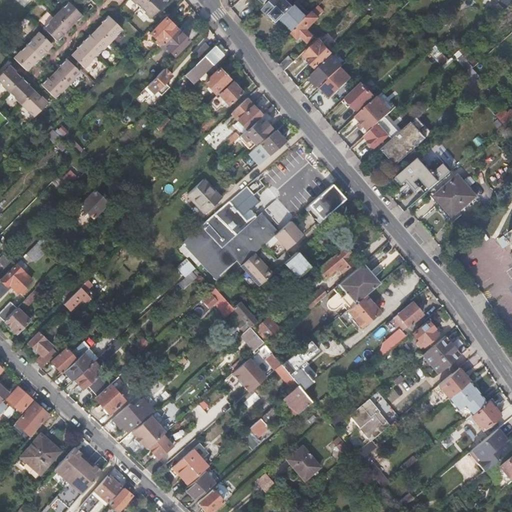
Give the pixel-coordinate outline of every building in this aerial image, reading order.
[(87,0),(83,4),(78,10),(67,0),(42,26),(55,38),(50,42),(38,30),(13,56),(14,58),(0,72),(0,81),(33,113),(52,93),(54,95),(78,69),(66,57),(70,52),(83,65),(126,22),(135,30),(164,0),(87,0)] [(274,0),(264,10),(270,17),(272,15),(277,21),(279,20),(291,32),(310,14),(297,1),(291,6),(284,0),(274,0)] [(310,14),(291,32),(291,33),(298,39),(301,36),(308,42),(314,36),(307,29),(318,18),(317,17),(322,12),(317,6),(310,14)] [(162,42),(177,28),(165,16),(151,31),(162,42)] [(418,22),(412,28),(415,31),(420,27),(421,26),(418,22)] [(189,39),(177,28),(162,42),(174,54),(189,39)] [(204,54),(212,47),(205,40),(194,51),(200,58),(204,54)] [(315,67),(331,52),(320,41),(305,55),(310,60),(309,61),(315,67)] [(405,41),(397,48),(403,54),(410,47),(405,41)] [(224,53),(215,44),(212,47),(204,54),(208,58),(200,67),(196,62),(188,70),(193,75),(197,71),(199,73),(201,71),(199,69),(200,68),(204,72),(224,53)] [(463,47),(455,55),(469,71),(472,69),(473,67),(467,60),(469,59),(474,65),(477,62),(463,47)] [(208,58),(204,54),(200,58),(196,62),(200,67),(208,58)] [(330,55),(308,77),(319,88),(340,68),(341,67),(330,55)] [(288,56),(279,65),(284,71),(294,61),(288,56)] [(171,74),(164,67),(147,84),(154,91),(156,89),(160,93),(168,85),(164,81),(171,74)] [(219,67),(204,80),(214,91),(229,78),(219,67)] [(340,68),(319,88),(330,98),(350,78),(340,68)] [(469,71),(462,77),(466,82),(471,78),(476,74),(472,69),(469,71)] [(466,82),(477,94),(481,90),(471,78),(466,82)] [(233,80),(223,89),(233,100),(243,91),(233,80)] [(362,84),(347,98),(358,110),(373,96),(362,84)] [(262,114),(247,97),(231,112),(247,129),(259,117),(262,114)] [(378,97),(356,117),(360,122),(365,127),(369,131),(386,117),(391,111),(378,97)] [(496,116),(504,126),(504,125),(511,118),(511,112),(510,110),(506,113),(503,110),(496,116)] [(210,113),(196,126),(201,132),(215,119),(210,113)] [(171,120),(166,115),(158,123),(163,128),(171,120)] [(244,140),(250,146),(255,141),(270,129),(269,128),(270,127),(265,121),(262,119),(259,117),(247,129),(241,134),(246,138),(244,140)] [(389,135),(393,139),(400,133),(386,117),(369,131),(365,135),(376,147),(389,135)] [(393,139),(384,147),(398,162),(426,137),(432,133),(425,125),(417,117),(400,133),(393,139)] [(365,127),(360,122),(356,125),(361,130),(365,127)] [(62,123),(56,130),(62,135),(68,129),(62,123)] [(56,130),(53,127),(46,134),(54,142),(62,135),(56,130)] [(260,142),(270,153),(285,140),(275,129),(260,142)] [(477,143),(481,133),(473,129),(468,139),(477,143)] [(226,141),(229,145),(240,135),(236,131),(226,141)] [(76,148),(79,145),(80,144),(72,136),(67,140),(76,148)] [(79,152),(70,144),(64,150),(73,159),(79,152)] [(94,160),(74,180),(77,184),(97,164),(94,160)] [(412,167),(395,181),(409,196),(425,182),(412,167)] [(70,169),(64,174),(71,181),(76,176),(70,169)] [(440,169),(429,178),(435,185),(446,176),(440,169)] [(68,186),(57,175),(53,178),(65,190),(68,186)] [(458,176),(434,197),(440,204),(444,200),(456,214),(476,197),(458,176)] [(203,177),(188,193),(205,212),(221,197),(203,177)] [(345,198),(332,184),(310,203),(323,218),(345,198)] [(94,188),(79,203),(93,216),(108,201),(94,188)] [(247,189),(187,242),(217,276),(237,258),(241,263),(254,252),(274,234),(279,230),(262,210),(257,214),(255,212),(246,220),(242,215),(258,201),(247,189)] [(205,212),(188,193),(186,191),(180,196),(201,219),(207,213),(205,212)] [(424,215),(432,227),(443,219),(435,207),(424,215)] [(290,219),(279,230),(274,234),(286,248),(303,233),(290,219)] [(508,244),(502,237),(496,242),(501,249),(508,244)] [(46,250),(36,241),(26,252),(35,261),(46,250)] [(344,245),(331,257),(330,257),(336,265),(341,270),(355,258),(344,245)] [(309,264),(297,250),(283,262),(296,275),(309,264)] [(254,252),(241,263),(258,284),(271,272),(254,252)] [(8,259),(3,253),(0,255),(0,263),(1,262),(2,264),(8,259)] [(331,257),(330,256),(317,267),(324,275),(336,265),(330,257),(331,257)] [(380,281),(363,261),(339,282),(345,290),(344,290),(345,292),(341,296),(349,306),(365,294),(380,281)] [(15,262),(0,277),(0,292),(1,294),(10,286),(8,284),(10,282),(12,284),(19,291),(20,290),(22,292),(27,287),(25,285),(31,278),(15,262)] [(197,275),(191,269),(178,282),(182,288),(197,275)] [(83,284),(88,279),(78,278),(76,280),(75,279),(57,297),(64,302),(81,286),(83,284)] [(92,282),(89,278),(88,279),(83,284),(81,286),(64,302),(64,303),(70,309),(87,292),(85,290),(92,282)] [(311,296),(316,302),(326,293),(321,287),(311,296)] [(221,294),(216,288),(210,293),(216,298),(221,294)] [(36,295),(32,290),(23,300),(27,304),(36,295)] [(216,298),(210,293),(203,300),(208,306),(216,298)] [(349,306),(347,308),(361,325),(379,311),(365,294),(349,306)] [(0,310),(0,315),(4,320),(17,306),(10,300),(0,310)] [(255,320),(238,301),(232,306),(249,325),(255,320)] [(412,301),(397,313),(407,325),(422,313),(412,301)] [(17,306),(4,320),(16,331),(28,318),(17,306)] [(407,325),(397,313),(392,317),(402,329),(407,325)] [(269,314),(254,327),(266,340),(273,334),(274,335),(282,328),(269,314)] [(412,332),(418,339),(422,345),(437,333),(433,328),(434,327),(433,327),(427,320),(412,332)] [(155,341),(166,331),(158,321),(146,332),(155,341)] [(381,355),(405,335),(400,328),(383,342),(380,353),(381,355)] [(40,367),(62,345),(59,341),(53,347),(37,331),(27,341),(41,354),(34,361),(40,367)] [(462,355),(445,334),(422,354),(438,374),(447,367),(453,362),(462,355)] [(142,335),(133,343),(140,350),(148,342),(142,335)] [(82,351),(92,342),(86,336),(79,342),(81,345),(76,349),(80,353),(82,351)] [(117,345),(114,341),(110,344),(91,361),(87,365),(73,378),(82,388),(86,384),(96,395),(107,385),(97,374),(96,375),(92,371),(97,367),(97,364),(98,365),(115,349),(117,345)] [(63,369),(75,358),(65,347),(51,360),(61,371),(63,369)] [(262,354),(267,361),(275,354),(270,348),(262,354)] [(91,361),(82,351),(80,353),(75,358),(63,369),(72,379),(73,378),(87,365),(91,361)] [(275,354),(267,361),(274,369),(275,368),(281,363),(275,354)] [(292,354),(281,363),(298,383),(302,388),(312,380),(292,354)] [(266,378),(249,359),(232,374),(248,393),(266,378)] [(451,372),(457,367),(453,362),(447,367),(451,372)] [(298,383),(281,363),(275,368),(291,389),(298,383)] [(469,379),(458,366),(457,367),(451,372),(438,383),(448,396),(469,379)] [(398,373),(392,379),(395,383),(402,378),(398,373)] [(0,401),(1,400),(9,392),(8,391),(10,389),(0,380),(0,401)] [(486,400),(469,380),(448,397),(465,417),(486,400)] [(125,399),(109,382),(107,385),(96,395),(94,396),(109,413),(125,399)] [(303,407),(311,399),(302,388),(298,383),(291,389),(288,391),(303,407)] [(18,386),(7,398),(21,410),(32,398),(18,386)] [(303,407),(288,391),(282,397),(287,404),(297,412),(303,407)] [(248,407),(259,398),(255,392),(243,401),(248,407)] [(143,417),(144,419),(155,409),(157,407),(149,398),(136,410),(129,401),(114,415),(128,430),(143,417)] [(359,428),(369,440),(388,424),(378,411),(379,410),(368,398),(349,414),(360,427),(359,428)] [(34,400),(20,416),(34,428),(48,413),(34,400)] [(500,414),(488,400),(471,414),(480,426),(482,428),(500,414)] [(144,419),(130,431),(136,436),(133,438),(143,449),(147,446),(162,433),(170,426),(155,409),(144,419)] [(272,418),(266,412),(262,415),(268,421),(272,418)] [(262,415),(246,430),(257,442),(260,440),(254,435),(268,422),(268,421),(262,415)] [(507,439),(498,427),(472,449),(481,460),(478,462),(484,470),(510,448),(504,441),(507,439)] [(246,430),(240,435),(252,448),(257,442),(246,430)] [(40,433),(14,463),(16,465),(18,463),(35,478),(40,473),(59,450),(40,433)] [(147,446),(157,457),(171,444),(162,433),(147,446)] [(183,448),(178,452),(172,458),(177,463),(193,448),(188,443),(183,448)] [(302,445),(287,457),(303,479),(319,466),(302,445)] [(193,448),(177,463),(171,467),(186,484),(208,464),(193,448)] [(77,455),(71,449),(54,468),(68,480),(82,492),(98,474),(91,467),(93,466),(79,453),(77,455)] [(401,464),(405,468),(417,458),(413,454),(401,464)] [(501,476),(507,484),(511,479),(511,455),(498,467),(502,474),(501,476)] [(373,460),(366,466),(383,487),(390,481),(373,460)] [(186,488),(196,498),(215,481),(204,471),(185,487),(186,488)] [(256,482),(264,490),(274,481),(266,473),(256,482)] [(112,477),(108,474),(79,507),(84,511),(89,511),(100,500),(104,504),(121,485),(117,482),(120,479),(114,475),(112,477)] [(400,474),(398,476),(410,490),(412,488),(400,474)] [(410,490),(398,476),(386,487),(397,501),(410,490)] [(69,507),(82,492),(68,480),(55,495),(69,507)] [(221,480),(198,500),(208,511),(232,493),(221,480)] [(123,486),(109,503),(117,510),(131,494),(123,486)] [(195,500),(196,498),(186,488),(184,490),(195,500)] [(409,493),(396,503),(399,507),(400,508),(412,497),(409,493)]
